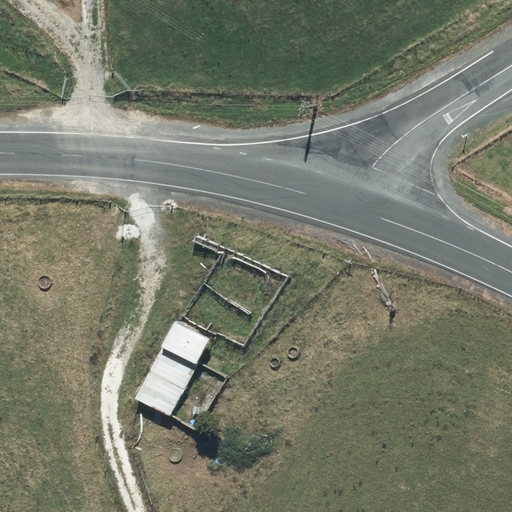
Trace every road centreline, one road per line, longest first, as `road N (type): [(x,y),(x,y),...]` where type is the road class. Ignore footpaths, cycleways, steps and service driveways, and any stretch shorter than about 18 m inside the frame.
road 1 (tertiary): [(0,154),(134,160),(358,212)]
road 2 (unclassified): [(358,212),(374,169),(394,146),(511,65)]
road 3 (tertiary): [(358,212),(511,274)]
